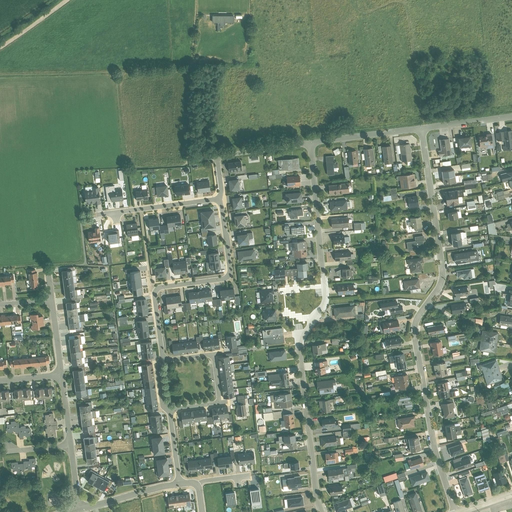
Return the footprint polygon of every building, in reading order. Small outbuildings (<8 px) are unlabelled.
[(234,16),(212,16),(212,23),(217,23),(217,31),(220,31),(220,26),(225,26),(225,23),(234,23),(234,16)] [(499,138),(497,138),(497,141),(504,141),(505,146),(503,146),(503,151),(511,149),(511,131),(499,133),(499,138)] [(486,136),(479,137),(480,148),(485,148),(485,149),(493,148),(491,134),(486,134),(486,136)] [(470,136),(459,138),(460,148),(471,147),(470,136)] [(451,155),(449,142),(449,139),(440,140),(441,151),(439,151),(440,156),(443,156),(451,155)] [(400,145),(401,153),(402,162),(407,161),(412,161),(409,144),(400,145)] [(391,146),(383,147),(385,164),(386,164),(386,167),(391,166),(391,164),(393,163),(391,146)] [(364,154),(365,160),(366,167),(375,166),(372,148),(364,150),(364,154)] [(357,160),(356,151),(348,152),(350,167),(358,166),(357,160)] [(471,161),(478,160),(478,156),(474,156),(474,153),(470,153),(471,161)] [(333,156),(326,157),(328,175),(338,174),(338,171),(334,172),(334,168),(338,168),(337,162),(334,162),(333,156)] [(284,169),(278,169),(272,170),(272,175),(279,174),(279,170),(285,170),(299,169),(298,158),(283,160),(284,169)] [(241,161),(227,163),(228,168),(229,168),(229,172),(242,171),(241,161)] [(443,178),(455,176),(454,170),(442,171),(443,178)] [(509,181),(511,180),(511,171),(501,175),(503,183),(509,181)] [(486,173),(482,174),(483,181),(488,180),(493,179),(492,174),(486,175),(486,173)] [(413,181),(412,174),(397,176),(397,181),(400,180),(401,189),(416,187),(415,181),(413,181)] [(300,176),(287,177),(287,187),(300,186),(300,176)] [(455,176),(443,178),(444,184),(456,183),(455,176)] [(239,180),(229,181),(231,191),(240,190),(239,180)] [(209,181),(197,183),(198,193),(210,191),(209,181)] [(338,185),(329,186),(329,194),(349,193),(349,186),(351,185),(351,183),(350,183),(338,184),(338,185)] [(189,184),(175,186),(176,195),(185,194),(190,194),(189,184)] [(475,184),(464,185),(465,189),(445,192),(446,199),(461,196),(467,196),(466,189),(476,188),(475,184)] [(114,185),(106,186),(108,201),(111,201),(112,202),(117,201),(124,201),(123,200),(122,189),(115,190),(114,185)] [(142,190),(136,191),(137,201),(149,199),(147,189),(146,185),(142,185),(142,189),(142,190)] [(167,185),(156,187),(158,196),(164,195),(165,197),(168,197),(167,185)] [(86,192),(85,193),(86,204),(94,203),(95,204),(101,204),(99,187),(93,188),(93,186),(85,187),(86,191),(86,192)] [(302,201),(298,202),(303,202),(302,192),(285,194),(300,193),(300,197),(301,197),(302,201)] [(300,193),(285,194),(286,203),(298,202),(302,201),(301,197),(300,197),(300,193)] [(417,196),(404,198),(404,202),(408,202),(409,208),(419,206),(417,196)] [(461,196),(446,199),(447,203),(449,203),(449,204),(450,205),(459,204),(459,203),(463,203),(461,196)] [(233,204),(232,204),(233,209),(243,207),(242,203),(244,203),(244,197),(232,199),(233,204)] [(347,201),(330,202),(331,211),(348,209),(347,201)] [(289,215),(286,215),(287,219),(298,218),(298,216),(303,215),(303,209),(291,210),(291,212),(289,212),(289,215)] [(202,220),(214,219),(213,211),(201,212),(202,220)] [(460,211),(448,213),(449,219),(461,218),(460,211)] [(173,216),(175,226),(182,226),(180,215),(173,216)] [(244,215),(234,217),(234,221),(235,220),(236,227),(246,225),(244,215)] [(164,225),(165,233),(169,233),(168,227),(175,226),(173,216),(166,217),(168,225),(164,225)] [(420,217),(410,219),(412,229),(415,228),(416,231),(422,230),(421,227),(422,227),(420,217)] [(348,218),(331,219),(332,228),(349,227),(348,218)] [(165,233),(164,225),(160,226),(159,219),(153,219),(149,219),(150,230),(159,229),(160,234),(161,234),(161,239),(165,238),(165,233)] [(214,219),(202,220),(203,228),(201,229),(202,232),(208,232),(207,228),(215,227),(214,219)] [(134,227),(137,226),(137,223),(126,224),(128,236),(131,236),(138,235),(138,229),(134,229),(134,227)] [(285,227),(284,227),(284,233),(286,232),(286,236),(293,235),(293,234),(305,233),(304,227),(295,227),(294,223),(284,224),(285,227)] [(494,223),(487,224),(489,234),(497,235),(496,229),(495,229),(494,223)] [(93,232),(88,232),(89,243),(101,241),(99,228),(95,228),(95,232),(93,232)] [(115,233),(113,234),(108,234),(109,244),(119,242),(118,238),(120,238),(119,230),(115,231),(115,233)] [(208,232),(202,232),(202,237),(207,236),(208,246),(217,245),(216,235),(208,236),(208,232)] [(452,240),(466,238),(466,232),(464,233),(464,232),(451,234),(452,240)] [(243,234),(236,235),(237,238),(238,238),(239,244),(249,243),(248,234),(243,234)] [(345,243),(344,236),(344,235),(333,236),(334,244),(340,244),(340,245),(343,245),(343,244),(345,243)] [(415,241),(407,242),(408,250),(423,248),(422,241),(424,241),(423,236),(415,237),(415,241)] [(466,238),(452,240),(453,246),(467,244),(466,238)] [(292,242),(292,239),(280,240),(280,244),(289,243),(289,250),(292,250),(306,249),(305,241),(297,242),(292,242)] [(306,249),(292,250),(292,255),(290,255),(290,258),(289,258),(289,259),(290,259),(290,261),(299,260),(299,257),(307,256),(306,249)] [(255,250),(239,252),(240,261),(256,258),(255,250)] [(474,251),(454,255),(455,261),(457,261),(457,263),(479,260),(478,251),(474,252),(474,251)] [(347,260),(351,260),(351,252),(334,253),(335,261),(347,260)] [(211,254),(209,254),(210,262),(220,260),(219,253),(211,254)] [(179,261),(181,273),(188,273),(187,265),(191,264),(190,257),(186,258),(186,260),(179,261)] [(422,258),(407,260),(408,265),(410,264),(411,268),(410,268),(410,273),(421,271),(420,263),(423,262),(422,258)] [(169,267),(168,260),(168,259),(164,260),(165,268),(155,269),(156,277),(166,276),(165,268),(169,267)] [(168,260),(169,267),(173,267),(174,275),(181,273),(179,261),(173,262),(172,260),(168,260)] [(220,260),(210,262),(206,262),(208,273),(213,272),(213,269),(221,268),(220,260)] [(63,278),(76,276),(75,270),(74,270),(74,267),(68,268),(68,271),(62,272),(63,278)] [(131,280),(141,279),(140,271),(132,272),(132,269),(125,270),(125,273),(130,273),(131,280)] [(289,276),(288,269),(284,270),(284,269),(274,270),(274,271),(272,271),(272,275),(270,277),(272,279),(285,278),(285,276),(289,276)] [(288,269),(289,276),(298,275),(298,277),(306,276),(306,270),(297,271),(297,269),(288,269)] [(342,269),(336,272),(338,275),(339,274),(340,275),(339,276),(340,278),(348,277),(348,276),(352,276),(351,269),(342,269)] [(474,269),(457,271),(458,277),(463,277),(463,280),(472,278),(475,277),(474,269)] [(30,281),(38,279),(37,273),(36,273),(35,270),(28,271),(30,281)] [(4,276),(5,285),(12,284),(11,283),(14,282),(14,275),(4,276)] [(76,276),(63,278),(64,285),(74,283),(77,283),(76,276)] [(38,279),(30,281),(27,281),(27,287),(31,287),(31,290),(38,289),(37,286),(39,286),(38,279)] [(141,279),(131,280),(132,288),(142,287),(141,279)] [(418,279),(403,281),(405,290),(420,288),(418,279)] [(74,283),(64,285),(65,291),(75,290),(74,283)] [(353,285),(337,286),(338,295),(354,293),(353,285)] [(142,287),(132,288),(133,295),(143,294),(142,287)] [(456,297),(459,296),(469,295),(469,291),(467,290),(467,287),(454,289),(454,293),(456,295),(456,296),(456,297)] [(227,290),(228,299),(235,298),(236,304),(240,304),(239,296),(235,297),(234,289),(227,290)] [(260,298),(258,299),(258,303),(273,301),(272,294),(274,294),(273,289),(259,291),(260,298)] [(75,290),(65,291),(66,298),(71,297),(72,300),(80,299),(83,298),(82,294),(81,295),(80,290),(75,290)] [(204,291),(205,302),(212,301),(213,307),(217,306),(216,299),(212,300),(211,290),(204,291)] [(216,299),(217,306),(222,306),(222,300),(228,299),(227,290),(220,291),(221,299),(216,299)] [(196,292),(197,303),(205,302),(204,291),(196,292)] [(186,303),(187,310),(191,310),(190,304),(197,303),(196,292),(188,293),(190,303),(186,303)] [(173,297),(175,308),(182,307),(182,312),(187,311),(187,310),(186,303),(182,304),(181,296),(173,297)] [(175,308),(173,297),(166,298),(167,306),(164,306),(165,314),(168,314),(167,309),(175,308)] [(80,299),(72,300),(72,303),(66,303),(67,309),(77,308),(80,308),(79,302),(80,302),(80,299)] [(125,299),(119,300),(119,303),(117,303),(117,307),(120,307),(120,303),(125,303),(125,300),(125,299)] [(136,308),(147,307),(146,299),(135,301),(136,308)] [(397,302),(381,304),(382,311),(387,310),(388,315),(403,312),(402,306),(399,307),(398,305),(397,305),(397,302)] [(466,304),(451,306),(452,314),(465,312),(464,308),(466,308),(466,304)] [(337,310),(334,311),(335,318),(355,315),(356,319),(357,319),(364,318),(363,314),(358,315),(357,306),(337,308),(337,310)] [(147,307),(136,308),(137,316),(148,314),(147,307)] [(77,308),(67,309),(68,316),(78,315),(77,308)] [(271,309),(262,310),(263,315),(264,320),(265,320),(265,322),(268,322),(276,321),(276,319),(277,319),(276,311),(272,312),(271,309)] [(32,322),(43,321),(43,316),(38,317),(38,314),(30,315),(31,320),(32,319),(32,322)] [(78,315),(68,316),(69,323),(81,322),(88,321),(87,314),(78,315)] [(1,317),(2,325),(11,324),(11,316),(5,316),(5,315),(1,316),(1,317)] [(11,316),(11,324),(12,330),(15,330),(15,327),(21,326),(20,316),(17,317),(17,315),(11,316)] [(501,325),(507,326),(511,326),(511,317),(500,316),(499,325),(501,325)] [(43,321),(32,322),(33,326),(31,326),(32,330),(40,329),(40,326),(44,326),(43,321)] [(137,330),(148,328),(147,321),(136,322),(137,330)] [(398,321),(379,324),(381,333),(400,330),(398,321)] [(81,322),(69,323),(70,329),(76,328),(76,331),(82,331),(81,322)] [(443,324),(427,327),(429,336),(444,333),(443,324)] [(148,328),(137,330),(138,338),(149,336),(148,328)] [(263,338),(283,336),(283,328),(262,331),(263,338)] [(481,341),(497,343),(498,333),(482,331),(481,341)] [(465,333),(448,336),(449,342),(457,340),(457,341),(467,340),(465,333)] [(199,337),(200,344),(203,343),(204,351),(212,350),(211,339),(203,340),(202,334),(199,335),(199,337)] [(211,339),(212,350),(220,349),(219,341),(222,341),(221,334),(218,334),(218,338),(211,339)] [(70,345),(80,344),(82,344),(81,335),(74,336),(75,339),(69,339),(70,345)] [(232,353),(247,351),(246,345),(237,347),(236,336),(227,337),(228,348),(231,348),(232,353)] [(283,336),(263,338),(264,345),(284,343),(283,336)] [(189,342),(190,353),(198,352),(197,344),(200,344),(199,337),(196,337),(197,341),(189,342)] [(385,341),(381,343),(382,348),(386,349),(387,349),(402,347),(401,338),(385,341)] [(181,354),(180,343),(172,344),(172,340),(169,341),(169,348),(172,347),(173,355),(181,354)] [(497,343),(481,341),(479,351),(483,351),(483,354),(488,355),(489,352),(495,353),(497,343)] [(142,351),(153,350),(152,342),(141,344),(142,351)] [(180,343),(181,354),(190,353),(189,342),(180,343)] [(441,342),(430,343),(431,347),(432,347),(434,356),(443,354),(441,342)] [(80,344),(70,345),(71,352),(81,351),(80,344)] [(326,344),(312,345),(314,354),(323,353),(323,351),(327,350),(326,344)] [(72,359),(84,357),(86,357),(85,350),(81,351),(71,352),(72,359)] [(142,351),(142,355),(143,359),(154,358),(153,350),(142,351)] [(285,351),(269,353),(270,362),(286,360),(285,351)] [(390,363),(405,361),(404,354),(389,357),(390,363)] [(21,367),(20,359),(20,356),(14,357),(14,360),(10,360),(11,367),(14,367),(14,368),(21,367)] [(39,357),(40,366),(47,365),(46,364),(49,363),(49,356),(39,357)] [(30,358),(30,367),(36,366),(36,367),(40,367),(40,366),(39,357),(30,358)] [(84,357),(72,359),(72,365),(78,364),(79,367),(87,366),(91,366),(91,363),(85,363),(84,357)] [(229,357),(226,357),(218,358),(219,366),(230,364),(229,357)] [(20,359),(21,367),(21,369),(26,368),(25,367),(30,367),(30,358),(20,359)] [(327,361),(315,362),(316,374),(330,373),(331,371),(330,368),(329,367),(328,367),(327,361)] [(405,361),(390,363),(391,370),(406,367),(405,361)] [(484,375),(499,370),(496,361),(481,366),(481,364),(478,365),(480,371),(482,370),(484,375)] [(435,371),(447,369),(446,362),(434,364),(435,371)] [(142,373),(153,371),(152,364),(142,366),(142,373)] [(230,364),(219,366),(220,374),(231,372),(230,364)] [(87,366),(79,367),(79,370),(73,371),(74,377),(84,376),(86,376),(85,368),(87,368),(87,366)] [(447,369),(435,371),(436,377),(448,375),(447,369)] [(499,370),(484,375),(487,385),(503,379),(499,370)] [(153,371),(142,373),(143,381),(154,379),(153,371)] [(231,372),(220,374),(222,383),(232,382),(231,372)] [(269,381),(289,379),(288,372),(279,373),(279,374),(268,375),(269,381)] [(395,384),(408,381),(407,375),(394,377),(395,384)] [(84,376),(74,377),(75,384),(85,383),(84,376)] [(154,379),(143,381),(144,388),(155,387),(154,379)] [(320,390),(320,394),(337,392),(335,380),(317,382),(318,388),(320,388),(320,390)] [(408,381),(395,384),(394,384),(395,390),(401,389),(401,390),(405,389),(409,388),(408,381)] [(232,382),(222,383),(223,391),(233,389),(232,382)] [(439,391),(450,389),(451,389),(450,383),(449,382),(437,384),(439,391)] [(501,384),(500,384),(500,385),(494,387),(496,392),(508,389),(510,395),(511,395),(511,394),(511,386),(511,387),(509,388),(508,382),(501,384)] [(85,383),(75,384),(76,391),(86,390),(85,383)] [(33,391),(34,397),(34,398),(37,398),(37,399),(44,399),(44,398),(46,398),(46,399),(53,398),(53,396),(55,396),(55,389),(52,389),(52,387),(45,388),(45,389),(43,389),(43,388),(36,389),(36,391),(33,391)] [(155,387),(144,388),(145,396),(156,395),(155,387)] [(12,392),(13,399),(15,399),(16,400),(22,400),(22,399),(24,399),(24,400),(31,399),(31,397),(34,397),(33,391),(33,390),(30,391),(30,389),(23,389),(23,390),(21,390),(21,389),(14,390),(15,392),(12,392)] [(86,390),(76,391),(77,397),(82,396),(83,399),(89,398),(88,395),(88,389),(86,390)] [(233,389),(223,391),(224,399),(229,398),(234,397),(233,389)] [(450,389),(439,391),(439,394),(437,395),(440,394),(441,398),(459,395),(458,391),(451,392),(450,389)] [(13,399),(12,392),(9,393),(9,391),(2,391),(2,392),(0,392),(0,391),(0,402),(1,402),(0,401),(3,401),(3,402),(10,401),(10,399),(13,399)] [(290,393),(271,396),(271,402),(291,400),(290,393)] [(146,404),(158,403),(156,395),(145,396),(146,404)] [(411,396),(396,398),(397,405),(405,404),(406,410),(413,409),(411,396)] [(238,410),(236,410),(237,416),(247,415),(245,404),(246,404),(245,399),(238,400),(239,405),(237,405),(238,410)] [(263,413),(272,412),(272,408),(292,406),(291,400),(271,402),(272,408),(263,409),(263,413)] [(330,400),(319,401),(320,406),(321,406),(322,413),(331,412),(330,400)] [(81,413),(93,411),(91,402),(85,403),(86,406),(80,407),(81,413)] [(445,404),(441,405),(442,408),(443,408),(444,409),(444,410),(444,411),(444,416),(446,417),(449,417),(455,416),(454,412),(455,411),(454,402),(452,403),(445,404)] [(158,403),(146,404),(147,411),(158,410),(158,403)] [(492,414),(508,409),(511,407),(511,403),(481,414),(482,417),(486,416),(486,417),(492,414)] [(220,408),(221,419),(229,418),(229,421),(233,421),(232,414),(229,414),(228,407),(220,408)] [(210,417),(211,424),(214,423),(214,420),(221,419),(220,408),(212,409),(213,417),(210,417)] [(198,411),(199,422),(207,421),(208,424),(211,424),(210,417),(207,417),(206,410),(198,411)] [(93,411),(81,413),(82,420),(94,418),(96,418),(95,411),(93,411)] [(189,412),(190,423),(199,422),(198,411),(189,412)] [(190,423),(189,412),(181,413),(182,421),(179,421),(180,428),(183,428),(183,424),(190,423)] [(272,412),(263,413),(264,421),(273,420),(272,412)] [(47,426),(57,425),(57,421),(54,421),(53,419),(54,419),(53,414),(49,414),(49,415),(45,415),(46,420),(44,420),(45,425),(46,425),(47,426)] [(293,414),(283,415),(284,420),(285,428),(294,427),(293,414)] [(151,425),(162,423),(161,415),(150,417),(151,425)] [(415,416),(398,419),(398,423),(398,424),(398,427),(399,427),(399,429),(414,427),(413,420),(415,420),(415,416)] [(94,418),(82,420),(82,426),(94,425),(95,425),(94,418)] [(335,419),(322,420),(323,428),(334,427),(334,429),(339,428),(338,421),(335,421),(335,419)] [(19,433),(19,428),(18,422),(16,422),(16,421),(11,422),(12,424),(7,425),(7,428),(7,433),(13,432),(13,431),(15,431),(16,434),(19,433)] [(162,423),(151,425),(152,433),(163,431),(162,423)] [(349,431),(351,430),(360,429),(359,423),(342,425),(343,431),(349,431)] [(446,433),(460,430),(459,424),(445,426),(446,433)] [(57,425),(47,426),(47,428),(46,428),(46,433),(48,433),(48,437),(53,437),(53,438),(56,437),(55,431),(55,432),(55,429),(58,429),(57,425)] [(94,425),(82,426),(83,432),(89,432),(89,434),(96,434),(94,425)] [(19,428),(19,433),(20,439),(23,439),(23,436),(26,435),(26,436),(31,436),(31,432),(30,432),(30,428),(26,429),(25,426),(21,427),(21,428),(19,428)] [(481,431),(482,436),(483,442),(486,442),(490,440),(488,429),(481,430),(481,431)] [(460,430),(446,433),(447,439),(457,437),(457,435),(461,435),(460,430)] [(96,434),(89,434),(90,438),(84,438),(85,444),(98,442),(97,437),(96,437),(96,434)] [(327,437),(320,438),(322,448),(328,447),(328,446),(340,444),(340,438),(336,438),(336,437),(327,438),(327,437)] [(409,445),(419,443),(418,437),(406,439),(407,445),(409,445)] [(153,447),(163,446),(162,438),(152,439),(153,447)] [(98,442),(85,444),(86,451),(98,449),(99,449),(98,442)] [(419,443),(409,445),(409,449),(407,449),(408,452),(421,450),(419,443)] [(462,444),(449,448),(451,456),(465,452),(462,444)] [(163,446),(153,447),(154,455),(164,453),(163,446)] [(224,457),(226,467),(233,467),(232,458),(235,458),(233,447),(230,448),(231,456),(224,457)] [(503,451),(502,448),(499,449),(500,453),(498,454),(498,456),(498,457),(500,464),(506,462),(503,452),(503,451)] [(98,449),(86,451),(87,458),(97,457),(96,454),(99,454),(98,449)] [(214,454),(215,461),(218,460),(219,468),(226,467),(224,457),(218,458),(217,452),(214,453),(214,454)] [(246,454),(247,465),(255,464),(254,453),(246,454)] [(326,458),(327,463),(339,462),(338,453),(326,455),(326,458)] [(203,459),(205,470),(213,469),(212,461),(215,461),(214,454),(210,454),(211,458),(203,459)] [(247,465),(246,454),(238,455),(239,466),(247,465)] [(97,457),(87,458),(87,464),(93,463),(94,467),(100,466),(98,457),(97,457)] [(197,471),(195,460),(188,461),(187,457),(184,458),(185,465),(188,464),(189,472),(197,471)] [(408,462),(404,464),(407,471),(424,466),(422,458),(411,461),(411,459),(408,460),(408,462)] [(461,461),(454,464),(456,471),(461,469),(461,470),(472,466),(472,465),(473,465),(474,464),(472,458),(471,458),(461,461)] [(24,464),(24,469),(27,469),(27,470),(32,469),(32,467),(36,467),(35,463),(36,463),(35,459),(30,459),(30,461),(24,462),(24,464)] [(158,469),(168,467),(167,459),(156,460),(158,469)] [(195,460),(197,471),(205,470),(203,459),(195,460)] [(24,469),(24,464),(18,465),(18,463),(12,463),(12,467),(13,467),(13,471),(17,470),(17,473),(22,473),(22,472),(25,471),(24,469)] [(348,469),(328,471),(329,483),(332,483),(332,479),(339,478),(338,478),(344,477),(343,477),(344,476),(345,481),(349,481),(348,471),(352,470),(351,468),(357,468),(356,464),(347,465),(348,469)] [(168,467),(158,469),(158,471),(157,471),(157,477),(169,475),(168,467)] [(93,485),(99,474),(91,470),(88,475),(91,477),(88,482),(93,485)] [(494,478),(493,479),(495,486),(506,482),(503,471),(493,474),(494,478)] [(398,479),(406,476),(404,472),(397,475),(396,473),(384,478),(385,483),(398,478),(398,479)] [(427,473),(410,478),(412,486),(430,480),(427,473)] [(99,474),(93,485),(99,488),(105,478),(99,474)] [(488,487),(486,482),(484,474),(475,477),(480,492),(489,489),(488,487)] [(406,476),(398,479),(402,490),(405,489),(403,481),(407,480),(406,476)] [(287,479),(282,480),(283,487),(288,486),(289,489),(292,489),(292,490),(298,490),(298,488),(302,487),(300,477),(294,477),(294,478),(287,479)] [(467,477),(459,480),(465,497),(473,494),(467,477)] [(105,478),(99,488),(104,491),(107,486),(115,490),(116,488),(113,486),(111,485),(113,482),(105,478)] [(402,490),(398,479),(394,481),(400,498),(404,497),(402,490)] [(342,486),(330,487),(331,496),(342,494),(342,493),(343,493),(342,486)] [(249,506),(259,505),(257,489),(248,490),(249,506)] [(235,493),(226,494),(227,503),(227,506),(236,505),(236,502),(235,493)] [(416,493),(408,496),(413,511),(420,511),(422,511),(416,493)] [(183,495),(184,506),(191,506),(191,509),(195,509),(194,502),(191,502),(190,494),(183,495)] [(175,496),(176,507),(184,506),(183,495),(175,496)] [(176,507),(175,496),(168,497),(169,509),(176,508),(176,507)] [(361,499),(360,502),(362,507),(369,504),(366,497),(361,499)] [(303,498),(284,500),(285,508),(304,506),(303,498)] [(338,511),(346,509),(352,507),(355,506),(352,498),(333,505),(335,511),(338,511)] [(405,511),(401,500),(394,503),(396,511),(405,511)]
